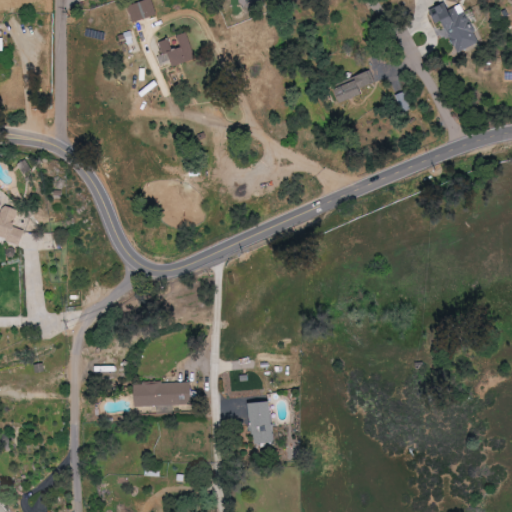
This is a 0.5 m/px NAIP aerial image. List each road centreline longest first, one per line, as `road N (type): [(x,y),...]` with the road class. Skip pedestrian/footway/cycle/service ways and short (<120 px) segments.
road 1 (residential): [(0,137),(65,153),(93,185),(126,251),(156,279),(466,144),(511,132)]
road 2 (residential): [(156,279),(93,316),(79,335),(76,511)]
road 3 (residential): [(78,0),(93,185)]
